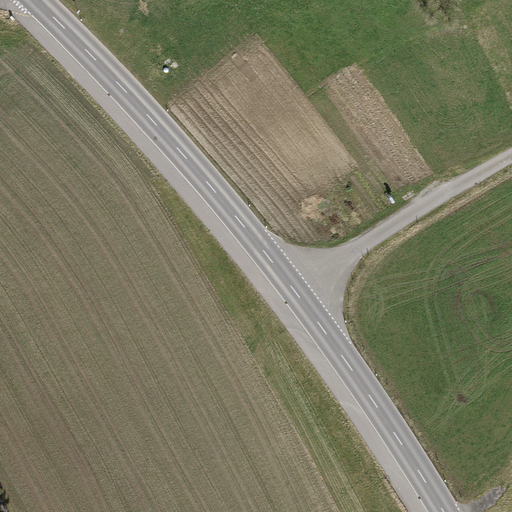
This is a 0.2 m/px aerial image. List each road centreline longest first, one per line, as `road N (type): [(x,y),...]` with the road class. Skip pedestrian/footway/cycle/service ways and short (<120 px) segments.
road 1 (tertiary): [(444,511),(296,292),(197,170),(35,0)]
road 2 (track): [(296,292),(511,164)]
